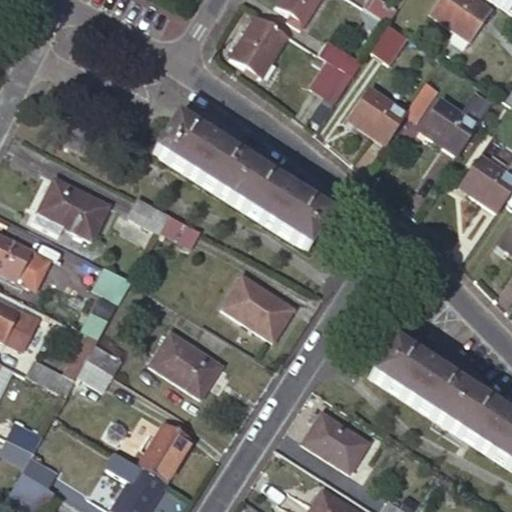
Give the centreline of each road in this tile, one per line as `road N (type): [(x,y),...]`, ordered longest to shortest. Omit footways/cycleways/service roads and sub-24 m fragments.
road 1 (residential): [(402,236),(355,286),(214,511)]
road 2 (unknown): [(149,114),(140,142),(148,166),(355,286)]
road 3 (residential): [(175,69),(402,236)]
road 4 (residential): [(402,236),(511,350)]
road 5 (unknown): [(0,130),(128,201)]
road 6 (unknown): [(149,114),(32,44)]
road 7 (residential): [(54,0),(0,112)]
road 8 (residential): [(72,0),(175,69)]
